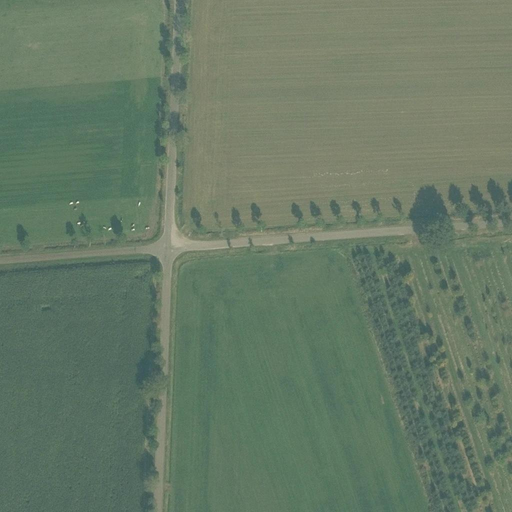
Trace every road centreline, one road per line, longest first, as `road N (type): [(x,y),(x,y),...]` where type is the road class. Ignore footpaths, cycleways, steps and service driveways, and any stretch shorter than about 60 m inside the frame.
road 1 (unclassified): [(172,250),(511,224)]
road 2 (unclassified): [(159,511),(172,250)]
road 3 (unclassified): [(172,250),(183,0)]
road 4 (unclassified): [(0,262),(172,250)]
